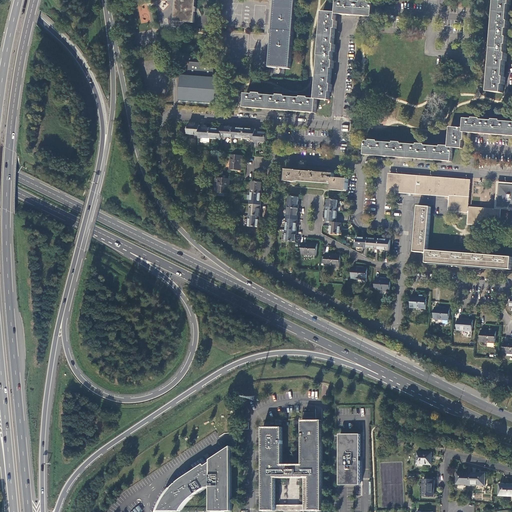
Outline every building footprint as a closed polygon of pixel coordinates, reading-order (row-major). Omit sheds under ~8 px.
[(175,0),(174,22),(195,23),(195,12),(196,12),(197,7),(196,7),(196,0),(175,0)] [(270,67),(290,69),(295,0),(275,0),(273,30),(272,29),(271,34),(273,34),(270,67)] [(337,14),(373,17),(374,4),(370,3),(370,2),(362,1),(361,2),(353,2),(354,0),(348,0),(345,0),(345,1),(338,1),(337,13),(337,14)] [(504,85),(505,85),(506,77),(504,77),(506,62),(507,62),(507,54),(506,54),(507,45),(508,45),(509,37),(507,37),(508,29),(509,29),(510,21),(509,21),(510,6),(511,6),(511,0),(496,0),(489,92),(503,93),(504,85)] [(337,29),(337,21),(336,21),(337,14),(337,13),(323,12),(316,99),(317,99),(330,100),(330,98),(330,93),(332,93),(332,85),(331,85),(332,69),(333,69),(334,61),(333,61),(333,53),(335,53),(335,45),(334,45),(335,29),(337,29)] [(181,101),(219,104),(221,77),(214,77),(216,64),(190,62),(189,75),(183,74),(181,101)] [(317,99),(316,99),(309,99),(309,97),(301,97),(301,98),(285,97),(286,96),(278,95),(278,96),(262,95),(262,94),(254,93),(254,94),(246,94),(245,108),(316,113),(317,99)] [(464,132),(465,133),(507,136),(511,136),(511,122),(500,122),(501,120),(492,120),(492,121),(481,120),(481,119),(473,118),(473,120),(465,119),(464,128),(464,132)] [(200,127),(200,125),(189,124),(188,134),(200,135),(200,127)] [(200,135),(199,138),(204,138),(211,139),(211,128),(200,127),(200,135)] [(222,137),(233,138),(234,128),(223,127),(222,129),(222,137)] [(464,141),(465,133),(464,132),(464,128),(450,127),(449,146),(449,148),(453,148),(462,149),(462,147),(463,141),(464,141)] [(211,128),(211,139),(222,140),(222,137),(222,129),(211,128)] [(234,128),(233,138),(244,139),(245,128),(234,128)] [(245,128),(244,139),(256,140),(256,132),(256,129),(245,128)] [(256,140),(255,142),(266,143),(267,133),(256,132),(256,140)] [(449,148),(449,146),(441,146),(441,147),(425,146),(426,145),(417,144),(417,145),(402,144),(402,143),(394,142),(393,143),(378,142),(378,141),(370,140),(370,141),(366,141),(364,155),(452,162),(453,148),(449,148)] [(230,170),(242,171),(243,156),(231,155),(230,170)] [(332,190),(348,192),(349,178),(335,176),(335,174),(316,172),(312,172),(297,171),(297,170),(287,170),(285,181),(296,182),(296,181),(329,184),(333,184),(332,190)] [(469,182),(391,176),(390,191),(452,196),(451,210),(466,212),(469,182)] [(217,193),(229,194),(230,179),(218,178),(217,193)] [(253,182),(252,193),(262,194),(263,183),(253,182)] [(497,207),(511,207),(511,185),(499,185),(497,207)] [(262,194),(252,193),(251,204),(261,205),(262,194)] [(288,208),(298,208),(299,197),(289,196),(288,208)] [(328,200),(327,211),(337,211),(338,200),(328,200)] [(261,205),(251,204),(250,215),(260,216),(261,205)] [(428,253),(428,251),(431,207),(419,206),(415,252),(428,253)] [(297,219),(298,208),(288,208),(287,219),(297,219)] [(470,222),(499,224),(500,212),(471,209),(470,222)] [(337,211),(327,211),(326,222),(331,222),(336,223),(337,211)] [(260,216),(250,215),(249,227),(259,227),(260,216)] [(297,231),(297,219),(287,219),(287,230),(297,231)] [(331,222),(330,233),(340,234),(341,223),(336,223),(331,222)] [(296,242),(297,231),(287,230),(286,241),(296,242)] [(356,248),(367,248),(368,238),(357,237),(356,248)] [(368,238),(367,248),(379,249),(379,239),(368,238)] [(379,239),(379,249),(390,250),(391,240),(379,239)] [(301,254),(316,255),(317,244),(302,242),(301,254)] [(511,257),(428,251),(428,253),(427,263),(511,270),(511,257)] [(325,265),(340,266),(341,255),(326,254),(325,265)] [(351,279),(367,280),(368,268),(352,267),(351,279)] [(375,290),(390,291),(391,280),(376,278),(375,290)] [(411,308),(426,309),(427,298),(412,296),(411,308)] [(434,319),(449,320),(450,309),(435,308),(434,319)] [(457,331),(472,332),(473,320),(458,319),(457,331)] [(481,342),(496,343),(497,331),(481,330),(481,342)] [(303,465),(283,465),(283,427),(263,428),(263,511),(276,511),(276,505),(276,478),(304,478),(304,505),(304,511),(323,511),(322,421),(303,421),(303,465)] [(361,433),(340,434),(341,486),(362,485),(361,433)] [(211,511),(232,511),(232,460),(232,447),(184,478),(177,484),(174,486),(170,491),(166,497),(164,500),(161,505),(158,511),(181,511),(185,505),(190,500),(195,496),(207,488),(211,488),(211,511)] [(417,467),(432,468),(433,452),(417,452),(417,467)] [(457,484),(471,485),(471,473),(457,472),(457,484)] [(471,473),(471,485),(485,485),(486,473),(471,473)] [(423,496),(435,496),(435,480),(424,480),(423,496)] [(511,496),(511,484),(500,484),(499,496),(511,496)]
